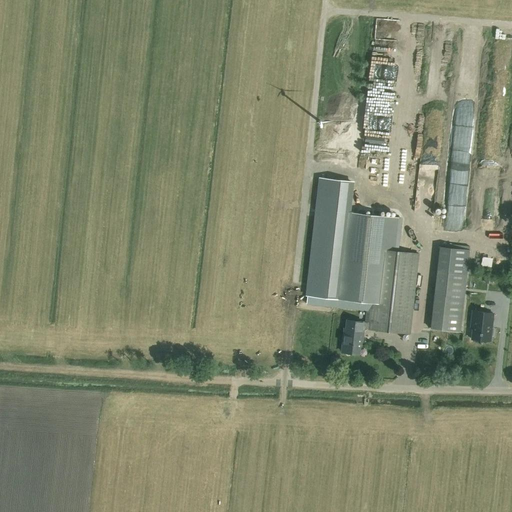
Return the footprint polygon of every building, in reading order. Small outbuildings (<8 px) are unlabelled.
[(359,164),(368,163),(367,151),(372,150),(372,147),(361,149),(362,157),(358,158),(359,164)] [(479,151),(471,219),(489,221),(496,153),(479,151)] [(320,178),(306,303),(370,311),(369,322),(347,320),(346,328),(344,328),(342,350),(343,352),(359,354),(360,345),(362,346),(364,331),(368,329),(410,333),(419,253),(395,251),(399,219),(347,213),(351,182),(320,178)] [(469,234),(488,235),(488,222),(469,221),(469,234)] [(439,246),(431,328),(461,331),(469,250),(439,246)] [(473,311),(471,327),(473,327),(472,339),(490,341),(491,335),(493,335),(494,328),(492,328),(493,313),(473,311)]
